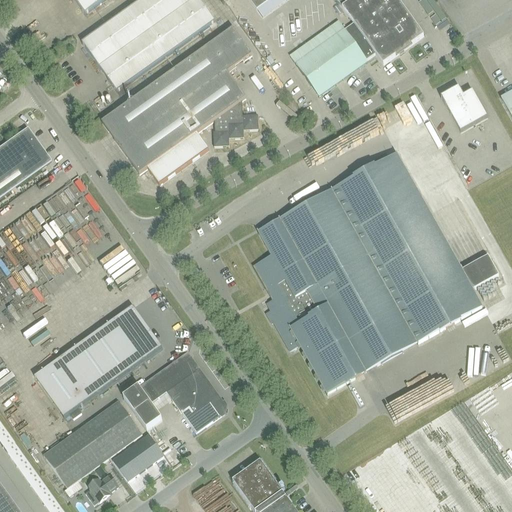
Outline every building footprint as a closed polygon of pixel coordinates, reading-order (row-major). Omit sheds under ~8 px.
[(73,0),(86,17),(108,0),(73,0)] [(144,0),(82,45),(118,94),(216,24),(198,0),(144,0)] [(248,0),(256,11),(271,0),(335,0),(354,25),(295,66),(319,99),(368,64),(366,62),(375,56),(383,67),(399,55),(400,57),(405,54),(404,52),(424,37),(397,0),(248,0)] [(328,11),(323,14),(327,21),(332,17),(328,11)] [(233,31),(102,124),(109,134),(132,166),(140,177),(148,171),(160,187),(170,180),(209,152),(197,136),(215,123),(215,134),(214,134),(214,149),(229,149),(229,141),(244,140),(244,133),(258,132),(258,117),(243,118),(243,106),(242,103),(246,100),(228,75),(252,57),(233,31)] [(459,89),(441,99),(461,135),(487,120),(472,93),(464,98),(459,89)] [(511,93),(501,100),(511,119),(511,93)] [(51,163),(27,130),(0,149),(0,200),(51,164),(50,163),(51,163)] [(295,348),(298,347),(326,397),(365,375),(363,372),(415,343),(417,346),(483,310),(473,292),(500,278),(489,258),(462,273),(398,157),(333,193),(335,197),(283,226),(281,222),(258,234),(272,260),(268,262),(268,261),(263,263),(264,264),(257,268),(270,293),(271,292),(274,297),(271,299),(274,304),(268,307),(271,314),(267,316),(272,325),(274,324),(290,353),(294,351),(295,351),(296,350),(295,348)] [(117,321),(59,362),(89,403),(163,350),(151,334),(150,334),(133,311),(118,322),(117,321)] [(166,394),(196,436),(224,416),(226,407),(188,354),(123,400),(147,433),(162,422),(150,406),(166,394)] [(511,377),(474,400),(499,435),(511,425),(511,377)] [(119,404),(44,458),(67,491),(142,437),(119,404)] [(58,511),(0,419),(0,442),(44,511),(58,511)] [(127,484),(163,459),(148,438),(112,463),(127,484)] [(444,511),(398,447),(358,475),(384,511),(444,511)] [(252,511),(295,511),(281,493),(285,491),(283,488),(279,490),(260,463),(233,483),(252,511)] [(95,508),(100,505),(110,497),(109,495),(119,489),(111,478),(101,484),(99,481),(88,488),(91,492),(86,495),(95,508)] [(16,511),(9,502),(0,489),(0,511),(16,511)]
